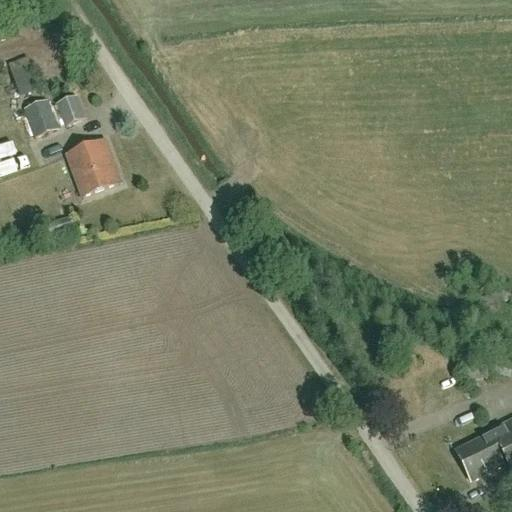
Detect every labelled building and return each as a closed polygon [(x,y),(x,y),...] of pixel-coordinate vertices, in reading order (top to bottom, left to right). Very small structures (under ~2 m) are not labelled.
[(20,101),(36,96),(29,75),(13,80),(20,101)] [(65,132),(86,124),(78,100),(56,108),(65,132)] [(36,142),(58,134),(48,105),(25,114),(36,142)] [(106,145),(102,147),(68,159),(83,201),(117,189),(113,177),(117,176),(106,145)] [(49,242),(74,233),(70,222),(45,230),(49,242)] [(506,329),(511,312),(511,298),(472,283),(461,311),(506,329)] [(466,386),(489,382),(484,352),(461,355),(466,386)] [(511,477),(511,424),(490,435),(492,437),(456,455),(472,486),(507,468),(511,477)]
